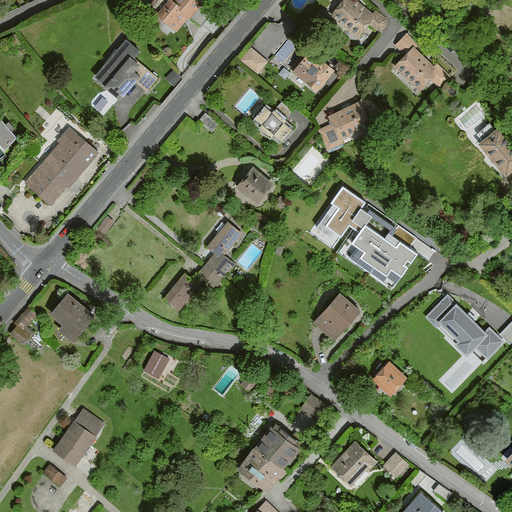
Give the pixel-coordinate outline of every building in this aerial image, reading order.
[(213,12),(199,0),(156,0),(148,10),(175,33),(188,18),(200,28),(213,12)] [(372,13),(353,0),(342,0),(330,15),(358,37),(368,24),(378,34),(386,26),(387,19),(376,10),(372,13)] [(403,54),(392,65),(421,92),(430,82),(439,90),(451,77),(437,64),(434,67),(412,46),(415,43),(405,34),(394,46),(403,54)] [(125,39),(92,76),(119,100),(139,77),(134,73),(140,66),(132,59),(139,51),(125,39)] [(268,62),(250,48),(240,61),(258,75),(268,62)] [(309,49),(292,71),(316,90),(333,69),(309,49)] [(107,113),(116,101),(105,94),(97,105),(107,113)] [(321,128),(318,131),(328,151),(344,145),(342,141),(372,127),(370,124),(381,117),(369,97),(320,121),(321,128)] [(293,132),(263,106),(252,119),(282,145),(293,132)] [(205,113),(199,120),(211,131),(218,124),(205,113)] [(0,117),(0,144),(5,150),(16,137),(0,117)] [(506,177),(511,171),(511,142),(499,127),(479,144),(506,177)] [(69,128),(23,182),(51,205),(97,152),(69,128)] [(272,186),(251,168),(235,187),(256,204),(272,186)] [(105,235),(114,222),(106,217),(98,229),(105,235)] [(191,280),(182,273),(161,299),(178,312),(200,283),(212,292),(234,265),(224,257),(242,235),(226,223),(206,248),(213,253),(191,280)] [(350,239),(343,250),(351,255),(358,244),(350,239)] [(408,281),(403,275),(393,283),(398,289),(408,281)] [(65,293),(48,315),(60,324),(55,331),(71,342),(92,314),(65,293)] [(341,297),(318,323),(334,337),(357,311),(341,297)] [(37,330),(29,324),(40,312),(32,306),(10,331),(25,343),(37,330)] [(488,314),(483,320),(494,330),(500,324),(488,314)] [(439,350),(448,359),(465,341),(470,345),(478,336),(458,318),(450,327),(456,332),(439,350)] [(511,319),(502,334),(511,341),(511,319)] [(156,348),(146,369),(161,376),(172,355),(156,348)] [(388,362),(375,376),(390,391),(404,376),(388,362)] [(243,375),(231,365),(212,389),(224,399),(243,375)] [(0,391),(0,406),(8,429),(56,412),(42,375),(0,391)] [(328,406),(312,395),(303,408),(319,419),(328,406)] [(103,428),(81,412),(53,450),(75,466),(103,428)] [(256,448),(282,467),(303,444),(276,423),(256,448)] [(368,469),(376,461),(356,442),(334,466),(352,483),(366,467),(368,469)] [(241,468),(264,485),(282,467),(256,448),(241,468)] [(408,463),(396,453),(386,465),(396,475),(408,463)] [(47,470),(62,483),(68,475),(52,463),(47,470)] [(437,511),(421,497),(408,511),(437,511)]
